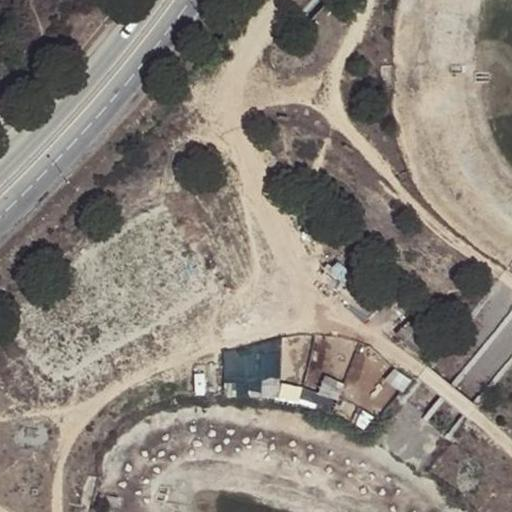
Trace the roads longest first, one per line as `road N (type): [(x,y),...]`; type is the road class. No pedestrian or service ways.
road 1 (track): [(59,511),(69,455),(106,406),(186,346),(292,327),(389,348),(424,372)]
road 2 (track): [(362,0),(334,115),(418,203),(511,279)]
road 3 (tertiary): [(170,0),(42,154),(0,192)]
